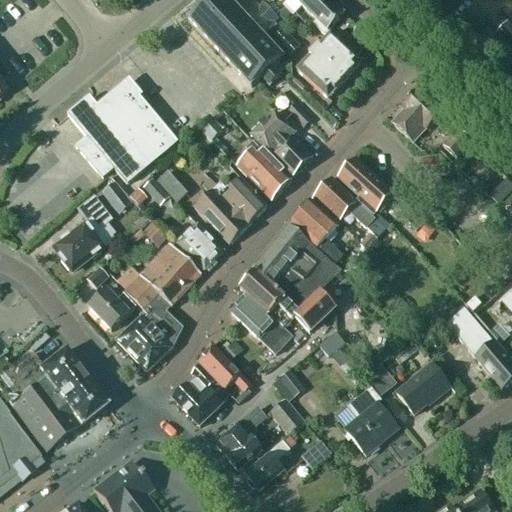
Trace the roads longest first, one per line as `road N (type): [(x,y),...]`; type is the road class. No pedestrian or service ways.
road 1 (residential): [(150,409),(216,300),(360,122)]
road 2 (unclassified): [(150,409),(117,388),(26,278),(0,267)]
road 3 (residential): [(511,224),(487,239),(360,122)]
road 4 (tertiary): [(366,511),(511,410)]
road 5 (residential): [(150,409),(130,439),(36,511)]
road 6 (residential): [(0,154),(13,132),(107,49)]
road 7 (residential): [(511,165),(415,63)]
road 8 (unclassified): [(238,511),(183,438),(150,409)]
